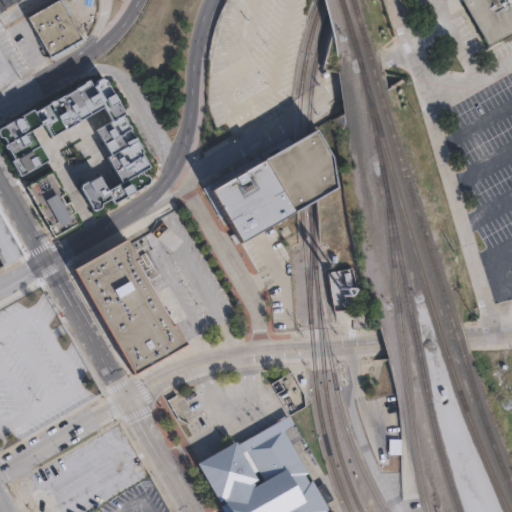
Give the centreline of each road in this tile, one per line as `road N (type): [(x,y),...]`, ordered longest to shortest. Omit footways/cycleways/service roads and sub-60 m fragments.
road 1 (motorway): [(140,207),(171,182),(184,157),(212,0)]
road 2 (residential): [(0,471),(196,363)]
road 3 (secondary): [(140,207),(161,185),(167,164),(145,100),(118,69),(73,65)]
road 4 (residential): [(196,363),(386,343)]
road 5 (residential): [(185,186),(255,300),(264,350)]
road 6 (tertiary): [(125,398),(47,261)]
road 7 (tertiary): [(189,511),(125,398)]
